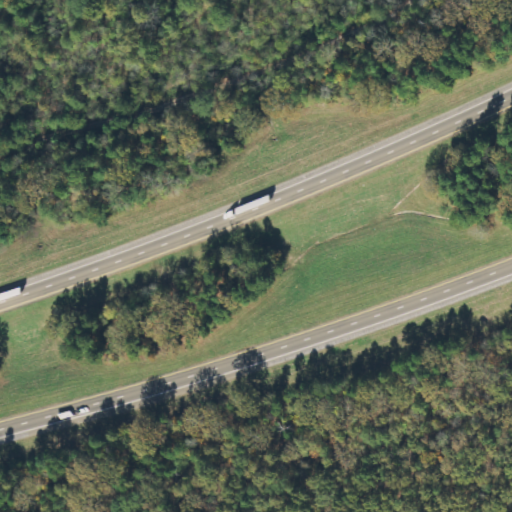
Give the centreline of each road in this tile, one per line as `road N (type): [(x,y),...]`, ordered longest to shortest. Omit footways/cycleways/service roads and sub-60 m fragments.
road 1 (motorway): [(511,86),(0,293)]
road 2 (motorway): [(0,423),(161,379),(511,257)]
